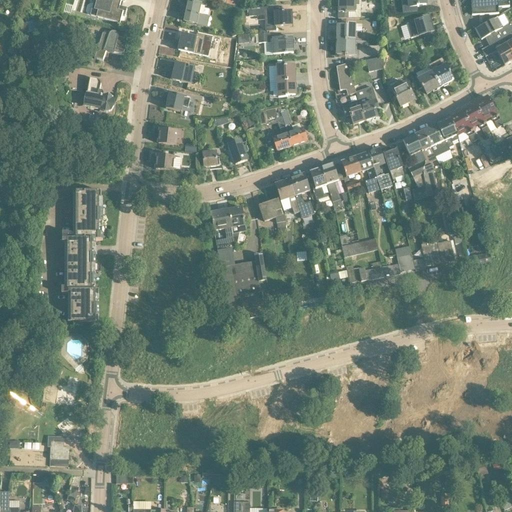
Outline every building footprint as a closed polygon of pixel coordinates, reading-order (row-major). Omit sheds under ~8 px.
[(121,2),(114,0),(94,0),(90,16),(120,25),(123,13),(126,14),(127,10),(120,8),(121,2)] [(425,0),(407,0),(409,9),(418,8),(418,7),(426,6),(425,0)] [(471,0),(472,16),(499,15),(498,9),(509,9),(508,0),(471,0)] [(359,1),(348,1),(338,1),(338,20),(359,20),(359,13),(359,1)] [(202,6),(198,5),(189,3),(184,23),(207,28),(210,18),(200,15),(202,6)] [(249,9),(249,18),(257,17),(257,15),(263,14),(267,14),(267,8),(249,9)] [(49,19),(52,13),(47,11),(44,12),(44,14),(43,16),(49,19)] [(291,13),(281,13),(274,13),(274,15),(265,15),(265,31),(266,31),(266,33),(276,32),(276,28),(292,27),(291,13)] [(43,31),(38,18),(33,19),(38,33),(43,31)] [(429,19),(419,22),(406,26),(408,33),(410,40),(419,37),(433,33),(429,19)] [(511,35),(511,24),(503,29),(497,19),(476,30),(481,41),(485,39),(489,48),(504,40),(511,35)] [(337,42),(357,42),(357,33),(361,33),(361,28),(358,28),(358,27),(355,27),(345,26),(345,27),(338,27),(337,42)] [(127,41),(117,39),(118,38),(118,37),(117,35),(116,34),(114,33),(112,33),(110,34),(109,35),(108,37),(103,35),(95,60),(103,62),(106,54),(113,56),(114,55),(123,57),(127,41)] [(270,34),(258,35),(258,44),(270,43),(270,34)] [(201,56),(205,37),(197,35),(196,39),(182,36),(178,52),(201,56)] [(33,48),(36,42),(24,36),(21,42),(33,48)] [(273,55),(278,55),(283,55),(293,54),(293,39),(283,40),(277,40),(272,40),(272,45),(273,54),(273,55)] [(511,54),(504,40),(489,48),(482,51),(485,58),(497,52),(505,67),(511,62),(511,54)] [(357,57),(357,42),(337,42),(337,56),(344,57),(344,58),(355,58),(355,56),(357,57)] [(49,60),(48,46),(39,47),(40,60),(49,60)] [(407,59),(410,53),(402,49),(399,55),(407,59)] [(372,61),(374,73),(383,71),(383,59),(372,61)] [(195,69),(185,67),(176,65),(172,81),(182,83),(182,84),(191,86),(195,69)] [(355,93),(347,65),(337,69),(340,92),(348,91),(350,96),(356,95),(355,93)] [(431,73),(440,89),(453,82),(449,75),(450,75),(446,67),(445,66),(431,73)] [(276,83),(294,82),(294,67),(286,68),(286,67),(275,67),(276,83)] [(440,89),(431,73),(417,80),(422,89),(423,89),(427,96),(440,89)] [(98,81),(97,81),(90,80),(88,90),(87,93),(85,101),(83,108),(105,113),(106,113),(107,113),(108,113),(109,113),(110,113),(111,112),(112,111),(113,110),(113,109),(114,109),(114,108),(114,107),(114,105),(114,104),(114,103),(113,102),(103,99),(103,97),(103,96),(103,95),(103,94),(102,94),(101,94),(100,93),(101,86),(101,85),(101,84),(100,83),(99,82),(98,82),(98,81)] [(294,82),(276,83),(277,97),(277,99),(278,99),(288,98),(288,97),(295,97),(294,82)] [(415,102),(405,83),(391,90),(400,109),(415,102)] [(358,102),(365,122),(377,118),(375,110),(378,109),(371,88),(355,93),(356,95),(358,102)] [(190,100),(179,97),(169,95),(166,110),(182,113),(183,108),(188,109),(190,100)] [(475,106),(485,123),(490,120),(492,122),(493,122),(497,130),(503,126),(488,99),(475,106)] [(353,127),(365,122),(358,102),(347,106),(348,108),(343,110),(345,118),(350,117),(353,127)] [(484,123),(485,123),(475,106),(462,113),(472,130),(478,127),(479,129),(480,129),(485,137),(490,134),(484,123)] [(282,118),(292,147),(307,142),(303,130),(294,133),(291,126),(286,112),(282,113),(281,108),(278,109),(281,118),(282,118)] [(278,109),(266,112),(268,122),(276,120),(281,118),(278,109)] [(268,122),(266,112),(258,113),(260,126),(268,124),(268,122)] [(472,130),(462,113),(450,121),(458,138),(465,134),(466,137),(468,136),(472,144),(478,141),(472,130)] [(254,126),(251,118),(243,120),(246,129),(254,126)] [(277,152),(292,147),(282,118),(281,118),(276,120),(282,136),(272,139),(277,152)] [(458,138),(450,121),(449,121),(436,127),(446,148),(447,150),(448,150),(454,147),(452,144),(459,141),(458,138)] [(433,154),(439,151),(441,156),(449,153),(448,150),(447,150),(446,148),(436,127),(423,133),(433,154)] [(182,133),(170,132),(160,131),(158,145),(177,147),(177,140),(181,141),(182,133)] [(423,133),(413,138),(425,163),(423,175),(428,198),(438,195),(433,173),(434,173),(432,164),(436,162),(433,154),(423,133)] [(414,202),(428,198),(423,175),(425,163),(413,138),(403,143),(410,158),(413,157),(414,159),(416,158),(419,165),(408,170),(413,180),(418,190),(412,191),(414,202)] [(237,169),(244,167),(243,164),(247,163),(247,162),(244,153),(242,146),(240,141),(230,145),(230,143),(224,145),(232,169),(236,167),(237,169)] [(489,150),(495,160),(502,156),(496,146),(489,150)] [(368,155),(380,190),(381,191),(392,187),(388,176),(383,177),(379,169),(385,167),(380,151),(368,155)] [(403,170),(400,161),(396,151),(384,156),(389,171),(390,171),(394,181),(404,177),(402,170),(403,170)] [(216,152),(203,153),(204,169),(217,168),(217,167),(219,167),(219,159),(217,159),(216,152)] [(374,192),(380,190),(368,155),(354,159),(360,175),(367,173),(374,192)] [(181,159),(174,159),(157,157),(156,171),(179,173),(181,159)] [(348,179),(360,175),(354,159),(341,164),(346,178),(344,179),(345,184),(349,183),(348,179)] [(321,170),(330,196),(333,204),(340,202),(335,185),(343,182),(339,167),(334,168),(333,166),(321,170)] [(305,176),(309,187),(311,186),(313,190),(312,191),(316,201),(330,196),(321,170),(305,176)] [(300,213),(301,220),(314,215),(310,203),(304,205),(301,196),(310,193),(308,187),(309,187),(305,176),(290,181),(300,213)] [(452,179),(451,179),(453,186),(459,184),(460,184),(458,177),(456,178),(452,179)] [(294,215),(300,213),(290,181),(275,186),(280,202),(288,199),(294,215)] [(358,181),(345,186),(351,208),(357,206),(354,196),(362,193),(358,181)] [(61,289),(61,295),(71,295),(71,323),(99,323),(99,318),(102,318),(102,313),(102,307),(99,307),(99,302),(99,297),(102,297),(102,292),(98,292),(98,256),(95,256),(95,251),(95,246),(98,246),(98,241),(99,241),(105,241),(105,235),(105,234),(102,234),(102,229),(102,224),(105,224),(105,210),(102,210),(102,205),(102,199),(103,199),(103,192),(101,192),(76,192),(76,234),(76,241),(67,241),(67,237),(68,237),(68,234),(62,234),(62,244),(67,244),(67,292),(64,292),(64,289),(61,289)] [(286,233),(287,233),(284,216),(283,216),(278,201),(259,207),(264,224),(276,220),(278,234),(282,233),(284,245),(288,244),(286,233)] [(231,230),(232,235),(246,233),(242,210),(228,212),(231,230)] [(214,233),(231,230),(228,212),(211,215),(214,233)] [(169,217),(150,268),(166,274),(185,223),(169,217)] [(458,221),(448,224),(451,236),(461,233),(458,221)] [(346,236),(339,237),(341,246),(348,244),(346,236)] [(463,244),(462,237),(454,238),(455,246),(463,244)] [(234,245),(233,239),(216,242),(217,252),(232,249),(235,249),(234,245)] [(358,244),(361,255),(378,251),(375,240),(358,244)] [(437,245),(441,265),(456,262),(453,242),(437,245)] [(441,265),(437,245),(436,243),(421,246),(423,258),(425,267),(441,265)] [(361,255),(358,244),(347,247),(342,248),(344,259),(361,255)] [(477,257),(478,266),(479,266),(491,264),(490,255),(477,257)] [(411,256),(401,258),(397,259),(400,274),(415,271),(412,260),(411,256)] [(254,259),(258,284),(259,283),(266,283),(262,257),(254,259)] [(465,268),(478,266),(477,257),(464,259),(464,260),(465,268)] [(412,260),(415,271),(425,268),(425,267),(423,258),(412,260)] [(383,279),(382,269),(381,263),(372,265),(373,270),(365,272),(367,282),(383,279)] [(382,269),(383,279),(399,276),(397,266),(382,269)] [(356,284),(353,267),(347,268),(350,285),(356,284)] [(367,282),(365,272),(365,269),(358,270),(361,283),(367,282)] [(511,298),(511,271),(503,295),(511,298)] [(259,283),(261,294),(262,300),(237,304),(225,306),(228,323),(272,316),(266,283),(259,283)] [(439,312),(456,317),(464,289),(447,285),(439,312)] [(155,346),(173,292),(156,287),(138,340),(155,346)] [(383,302),(377,328),(393,332),(400,306),(383,302)] [(323,316),(311,342),(327,349),(338,323),(323,316)] [(249,360),(265,365),(274,337),(257,332),(249,360)] [(208,367),(216,341),(199,336),(191,362),(208,367)] [(511,346),(495,396),(511,401),(511,346)] [(435,376),(450,383),(459,362),(443,355),(435,376)] [(143,359),(138,375),(164,383),(169,367),(143,359)] [(366,373),(347,424),(363,430),(382,379),(366,373)] [(287,394),(271,446),(287,451),(304,399),(287,394)] [(426,398),(409,447),(425,453),(442,403),(426,398)] [(210,470),(229,419),(212,413),(193,464),(210,470)] [(141,474),(158,422),(141,417),(124,469),(141,474)] [(479,435),(511,445),(511,427),(485,418),(479,435)] [(348,429),(336,457),(352,464),(364,436),(348,429)] [(69,449),(64,449),(64,438),(48,438),(47,448),(50,449),(50,463),(50,468),(68,469),(69,449)] [(478,478),(487,475),(484,462),(475,464),(478,478)] [(412,479),(412,472),(412,466),(388,466),(388,477),(401,477),(401,479),(412,479)] [(422,467),(416,471),(419,476),(425,473),(422,467)] [(212,479),(212,471),(203,471),(203,479),(212,479)] [(116,485),(133,486),(133,477),(116,477),(116,485)] [(79,489),(71,487),(67,501),(75,503),(79,489)] [(9,509),(10,493),(0,493),(0,511),(19,511),(20,509),(9,509)] [(451,496),(442,495),(442,508),(451,508),(451,496)] [(504,511),(511,509),(506,498),(499,501),(504,511)] [(249,511),(250,504),(242,504),(242,503),(234,503),(233,511),(249,511)]
